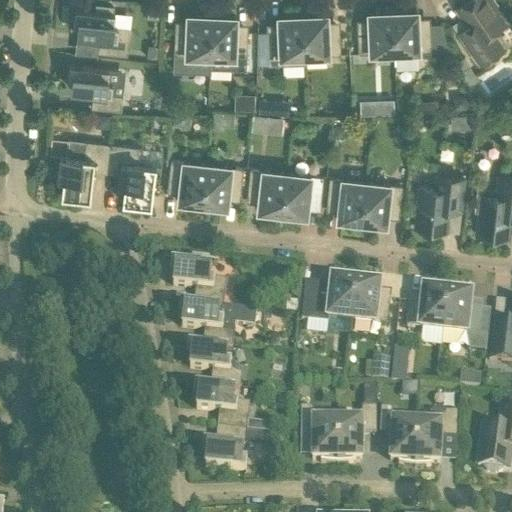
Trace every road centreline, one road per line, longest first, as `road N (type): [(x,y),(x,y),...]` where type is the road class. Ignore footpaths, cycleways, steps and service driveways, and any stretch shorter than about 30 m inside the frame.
road 1 (residential): [(511,264),(124,227)]
road 2 (residential): [(511,501),(420,483),(177,495)]
road 3 (residential): [(177,495),(124,227)]
road 4 (residential): [(15,214),(25,0)]
road 5 (residential): [(24,425),(15,214)]
